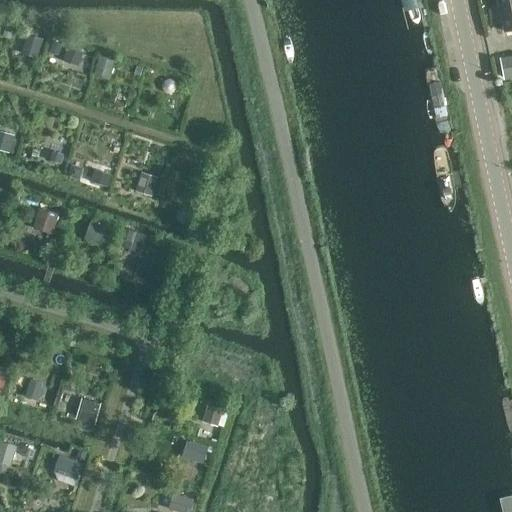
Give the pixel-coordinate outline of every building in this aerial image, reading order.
[(511,0),(497,0),(504,31),(511,29),(511,0)] [(40,37),(23,29),(13,49),(30,57),(40,37)] [(65,41),(47,40),(47,52),(64,53),(65,41)] [(110,60),(91,52),(86,63),(105,72),(110,60)] [(228,127),(215,120),(209,131),(223,138),(228,127)] [(0,137),(0,151),(13,156),(17,143),(0,137)] [(44,148),(38,162),(56,169),(61,154),(44,148)] [(81,168),(72,165),(69,176),(78,178),(81,168)] [(110,174),(95,170),(91,181),(106,186),(110,174)] [(159,181),(143,175),(138,191),(154,196),(159,181)] [(55,231),(60,210),(40,205),(35,226),(55,231)] [(67,213),(58,229),(69,235),(78,219),(67,213)] [(107,230),(92,224),(87,236),(102,242),(107,230)] [(142,238),(119,230),(115,244),(137,251),(142,238)] [(40,387),(23,380),(16,398),(33,405),(40,387)] [(216,398),(197,392),(191,412),(209,418),(216,398)] [(96,423),(102,401),(83,395),(76,417),(96,423)] [(200,450),(174,441),(170,454),(195,463),(200,450)] [(10,447),(0,443),(0,457),(7,460),(10,447)] [(70,474),(75,460),(42,448),(37,462),(70,474)] [(165,489),(160,502),(181,511),(187,497),(165,489)] [(490,511),(511,511),(511,494),(488,499),(490,511)]
